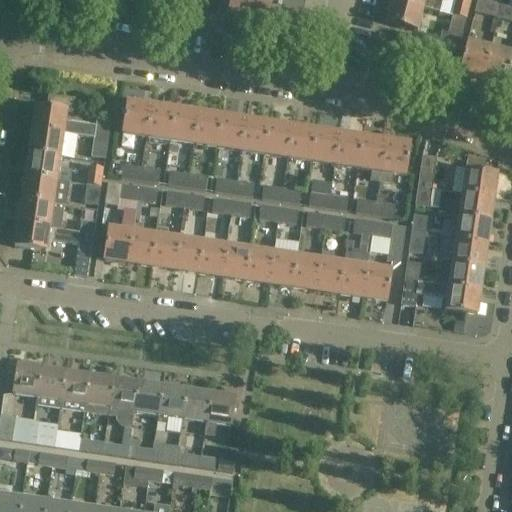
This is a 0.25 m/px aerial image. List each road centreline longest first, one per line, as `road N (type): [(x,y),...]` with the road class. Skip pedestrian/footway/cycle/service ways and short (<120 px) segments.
road 1 (residential): [(510,361),(0,288)]
road 2 (residential): [(325,86),(89,50)]
road 3 (residential): [(511,139),(379,93),(325,86)]
road 4 (residential): [(488,511),(510,361)]
